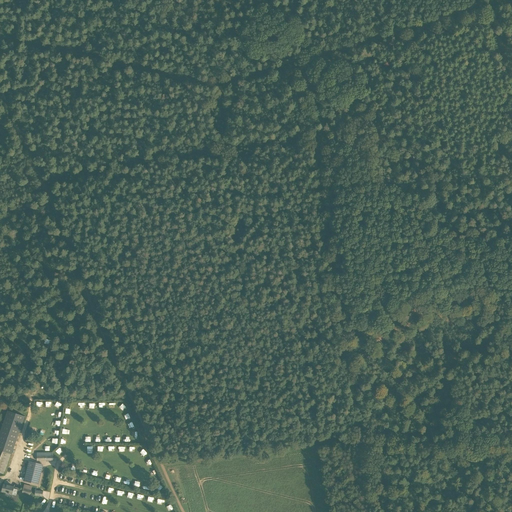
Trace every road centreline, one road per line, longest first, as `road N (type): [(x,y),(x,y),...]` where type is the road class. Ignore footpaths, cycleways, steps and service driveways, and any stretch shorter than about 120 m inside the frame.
road 1 (track): [(462,442),(359,439),(297,65)]
road 2 (track): [(130,396),(0,100)]
road 3 (track): [(3,38),(215,88),(297,65)]
road 4 (track): [(297,65),(503,0)]
road 5 (track): [(162,465),(359,439)]
road 6 (track): [(144,0),(263,74)]
road 7 (track): [(183,511),(130,396)]
